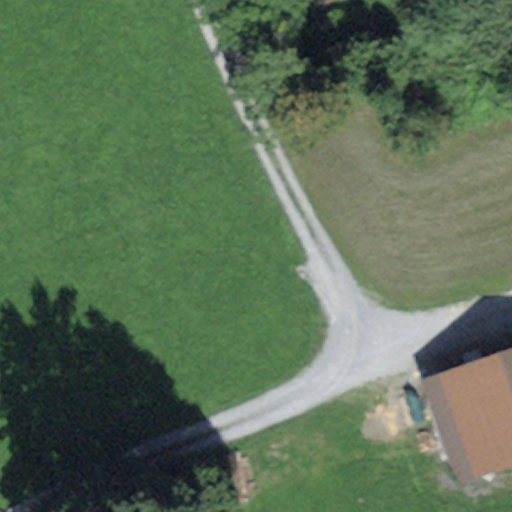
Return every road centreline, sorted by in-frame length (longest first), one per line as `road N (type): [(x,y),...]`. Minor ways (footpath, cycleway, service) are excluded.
road 1 (unclassified): [(43,511),(311,388),(350,342)]
road 2 (track): [(350,342),(511,300)]
